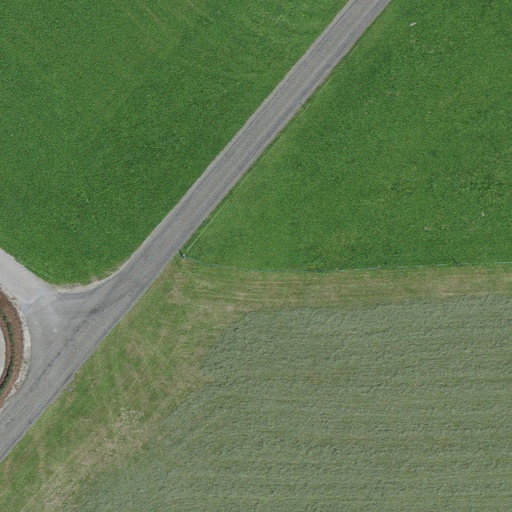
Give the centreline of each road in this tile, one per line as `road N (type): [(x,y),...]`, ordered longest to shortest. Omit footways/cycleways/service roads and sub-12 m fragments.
road 1 (unclassified): [(0,399),(362,0)]
road 2 (track): [(97,293),(0,212)]
